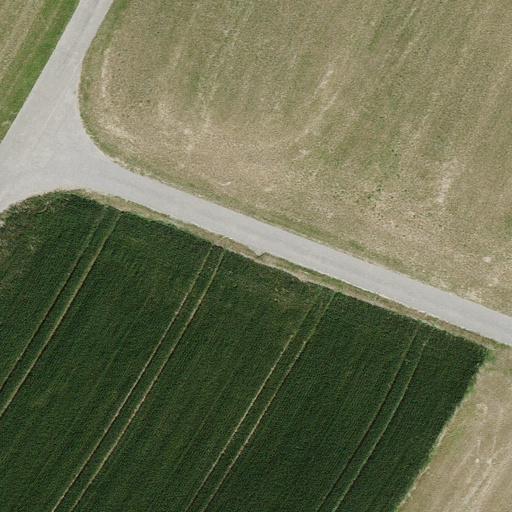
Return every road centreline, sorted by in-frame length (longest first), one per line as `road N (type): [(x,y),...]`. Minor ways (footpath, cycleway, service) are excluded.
road 1 (track): [(511,324),(33,144)]
road 2 (track): [(98,0),(33,144),(0,195)]
